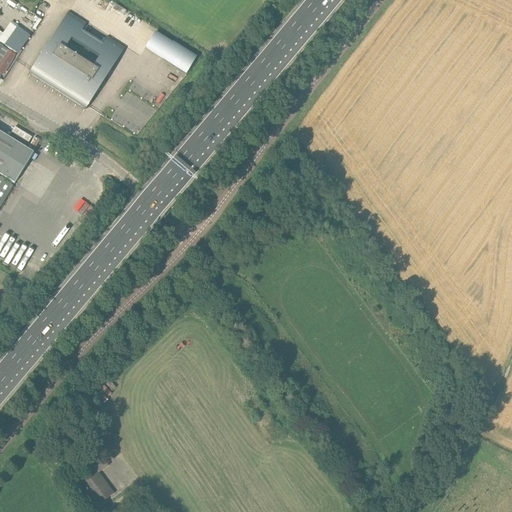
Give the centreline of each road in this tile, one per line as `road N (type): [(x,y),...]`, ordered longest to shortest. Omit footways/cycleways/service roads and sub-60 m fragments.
road 1 (motorway): [(0,379),(320,0)]
road 2 (tertiary): [(193,238),(378,0)]
road 3 (residential): [(0,445),(193,238)]
road 4 (tertiary): [(193,238),(117,168),(0,95)]
